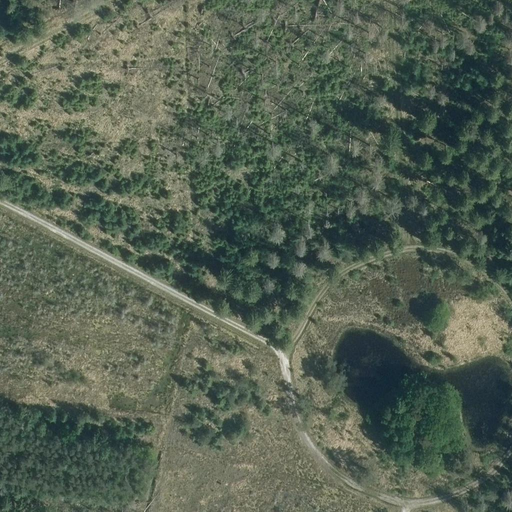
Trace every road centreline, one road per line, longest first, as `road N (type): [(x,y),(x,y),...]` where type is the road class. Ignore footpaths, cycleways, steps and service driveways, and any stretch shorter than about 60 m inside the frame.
road 1 (track): [(409,248),(334,279),(286,352),(0,200)]
road 2 (track): [(511,298),(465,261),(409,248),(390,0)]
road 3 (track): [(286,352),(292,404),(314,451),(350,484),(407,505)]
road 4 (track): [(114,0),(0,61)]
